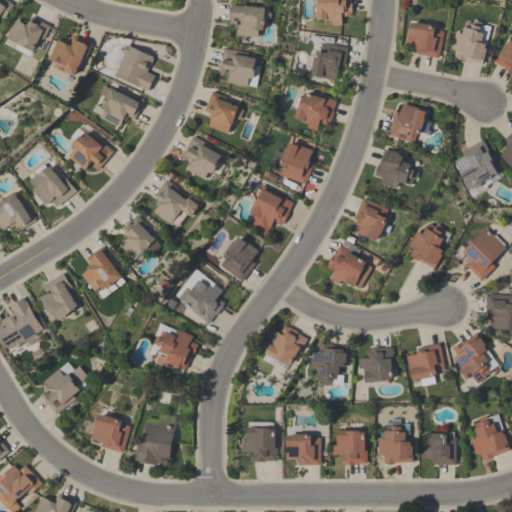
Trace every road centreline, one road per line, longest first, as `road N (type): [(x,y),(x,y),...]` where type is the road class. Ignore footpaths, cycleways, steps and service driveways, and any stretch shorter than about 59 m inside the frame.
road 1 (residential): [(0,388),(39,445),(125,494),(459,498),(511,487)]
road 2 (residential): [(210,501),(209,424),(219,375),(239,333),(318,223),(356,145),(374,79),(380,0)]
road 3 (tertiary): [(197,0),(182,83),(135,173),(90,218),(0,276)]
road 4 (residential): [(276,289),(314,312),(360,325),(446,310)]
road 5 (residential): [(63,0),(98,15),(193,32)]
